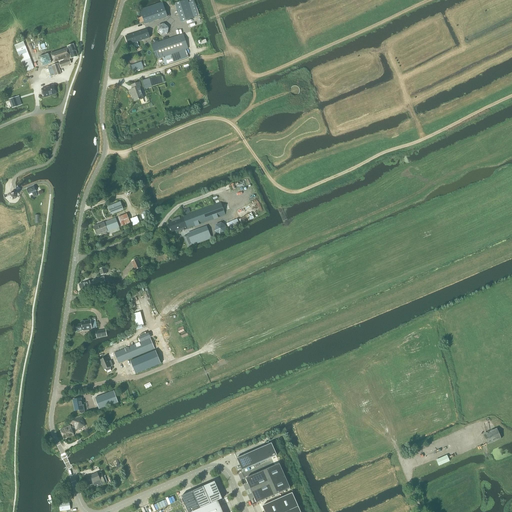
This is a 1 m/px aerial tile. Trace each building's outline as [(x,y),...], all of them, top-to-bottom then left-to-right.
[(181,22),(194,18),(187,0),(186,0),(175,4),(181,22)] [(145,25),(168,17),(163,3),(140,10),(145,25)] [(158,26),(156,32),(161,37),(168,34),(169,28),(164,23),(158,26)] [(147,29),(125,36),(128,45),(134,43),(135,48),(139,47),(138,43),(137,42),(150,38),(147,29)] [(157,59),(186,49),(188,49),(183,34),(152,45),(157,59)] [(24,41),(14,45),(25,72),(34,68),(24,41)] [(71,58),(77,56),(73,45),(67,47),(67,48),(51,54),(54,63),(64,59),(65,61),(59,63),(60,68),(70,64),(69,60),(68,60),(68,59),(71,58)] [(186,50),(172,55),(174,62),(189,57),(186,50)] [(47,53),(38,57),(42,67),(51,63),(47,53)] [(141,63),(130,67),(132,73),(144,69),(141,63)] [(52,66),(47,67),(51,77),(55,76),(61,74),(57,64),(52,66)] [(160,75),(149,78),(152,86),(163,83),(161,75),(160,76),(160,75)] [(144,98),(140,87),(141,87),(140,82),(131,85),(133,89),(130,90),(132,98),(133,98),(135,102),(144,98)] [(44,98),(56,94),(56,93),(56,92),(56,90),(55,90),(53,85),(41,89),(44,98)] [(18,107),(15,98),(10,100),(13,108),(18,107)] [(33,186),(26,189),(29,195),(32,193),(34,198),(37,197),(35,192),(37,191),(36,189),(34,190),(33,186)] [(13,192),(8,196),(12,201),(17,197),(14,193),(13,192)] [(120,202),(108,207),(111,214),(123,209),(120,202)] [(221,202),(168,221),(173,234),(225,215),(221,202)] [(127,214),(118,218),(122,227),(131,223),(127,214)] [(97,236),(119,227),(116,219),(93,227),(97,236)] [(237,219),(226,224),(229,229),(230,229),(231,230),(240,226),(237,219)] [(215,225),(215,232),(220,235),(226,233),(227,227),(221,223),(215,225)] [(192,246),(211,238),(207,228),(188,235),(192,246)] [(136,270),(141,268),(138,260),(132,262),(136,270)] [(82,294),(93,291),(93,290),(107,286),(104,277),(79,285),(82,294)] [(82,324),(74,325),(75,332),(85,330),(85,331),(92,330),(92,329),(97,328),(95,320),(91,321),(91,320),(82,322),(82,324)] [(96,332),(96,336),(97,338),(105,336),(107,336),(106,330),(96,332)] [(141,342),(150,338),(149,334),(139,338),(141,342)] [(118,364),(155,349),(151,338),(114,353),(118,364)] [(156,351),(130,361),(136,374),(161,364),(156,351)] [(107,358),(100,361),(104,370),(105,369),(107,371),(111,370),(111,367),(113,366),(111,361),(109,362),(107,358)] [(114,391),(95,398),(100,410),(118,404),(114,391)] [(82,406),(81,399),(73,400),(73,401),(75,411),(79,410),(80,413),(81,414),(84,413),(85,412),(84,405),(82,406)] [(76,430),(86,426),(82,417),(73,421),(76,430)] [(64,439),(75,435),(71,426),(60,430),(64,439)] [(488,445),(502,439),(498,430),(484,435),(488,445)] [(269,438),(261,442),(263,447),(268,459),(277,455),(269,438)] [(263,447),(254,451),(260,463),(268,459),(263,447)] [(254,451),(246,455),(251,467),(260,463),(254,451)] [(246,455),(237,459),(242,471),(251,467),(246,455)] [(447,455),(436,460),(439,466),(450,461),(447,455)] [(279,464),(246,478),(257,503),(290,488),(279,464)] [(97,473),(87,478),(90,485),(93,483),(95,486),(98,485),(99,486),(102,485),(105,483),(103,477),(100,479),(97,473)] [(203,487),(211,504),(218,501),(222,499),(215,482),(203,487)] [(192,492),(200,509),(211,504),(203,487),(192,492)] [(182,496),(188,511),(193,511),(200,509),(192,492),(182,496)] [(292,493),(263,506),(264,511),(290,511),(299,508),(292,493)] [(222,511),(218,501),(211,504),(200,509),(193,511),(222,511)] [(60,511),(70,510),(69,502),(59,504),(60,511)]
